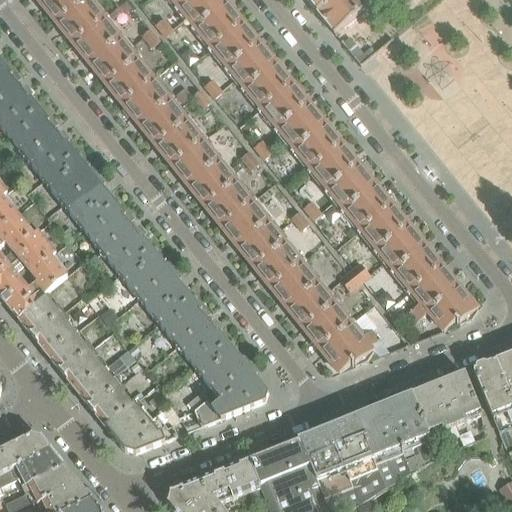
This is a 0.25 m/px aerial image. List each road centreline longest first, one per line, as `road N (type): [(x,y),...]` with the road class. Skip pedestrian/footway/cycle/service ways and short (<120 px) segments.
road 1 (residential): [(321,409),(0,15)]
road 2 (residential): [(511,311),(267,0)]
road 3 (residential): [(116,493),(321,409)]
road 4 (residential): [(321,409),(511,334)]
